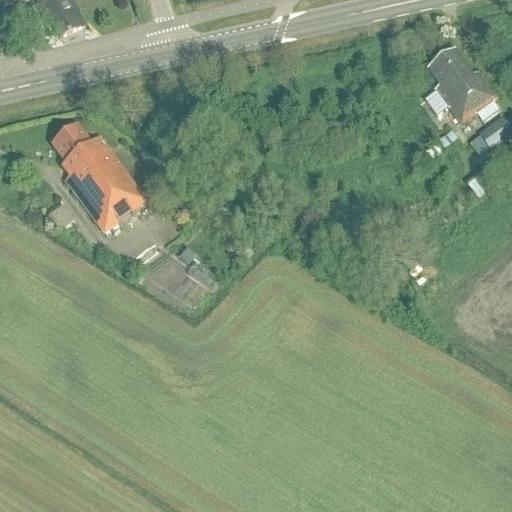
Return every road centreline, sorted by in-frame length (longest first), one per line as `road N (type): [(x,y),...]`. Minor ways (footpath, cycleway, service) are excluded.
road 1 (primary): [(171,57),(432,0)]
road 2 (primary): [(0,95),(171,57)]
